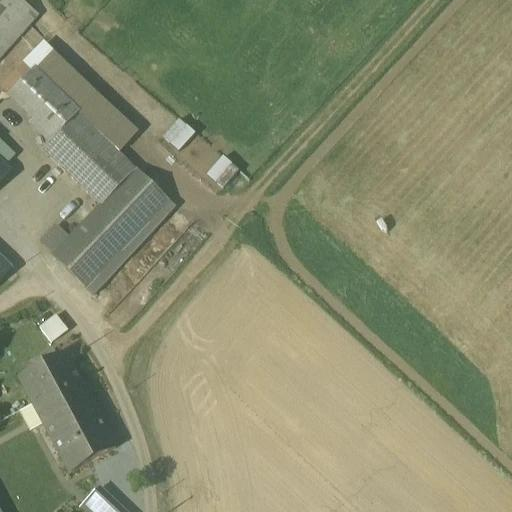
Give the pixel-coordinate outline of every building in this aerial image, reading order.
[(18,0),(5,0),(0,6),(0,43),(9,51),(39,17),(18,0)] [(0,43),(0,61),(9,51),(0,43)] [(78,116),(33,73),(10,96),(35,120),(31,124),(52,144),(78,116)] [(136,172),(78,116),(52,144),(44,152),(102,208),(136,172)] [(184,120),(166,139),(183,154),(200,134),(184,120)] [(227,191),(243,171),(226,157),(210,177),(227,191)] [(0,183),(9,173),(0,164),(0,183)] [(102,208),(53,258),(86,290),(169,203),(136,172),(102,208)] [(0,281),(10,270),(0,259),(0,281)] [(63,317),(41,327),(50,345),(72,334),(63,317)] [(72,371),(64,356),(20,379),(29,395),(28,395),(71,475),(116,451),(73,371),(72,371)] [(121,511),(99,491),(81,509),(83,511),(121,511)]
